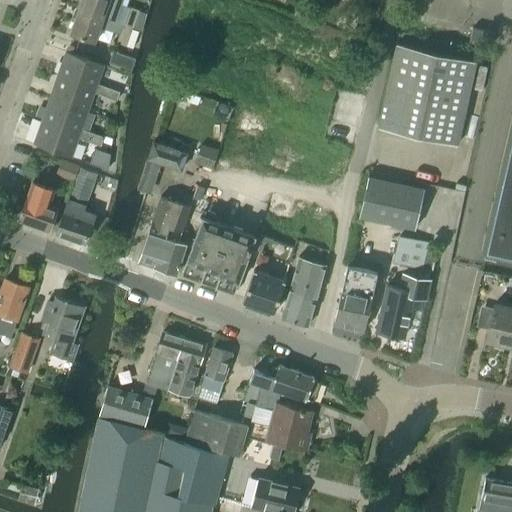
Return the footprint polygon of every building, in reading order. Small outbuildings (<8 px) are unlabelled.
[(82,0),(79,9),(115,21),(122,0),(82,0)] [(129,6),(123,24),(132,28),(139,10),(129,6)] [(79,9),(70,33),(95,42),(100,27),(119,34),(116,43),(125,45),(133,48),(138,32),(131,30),(132,28),(123,24),(115,21),(79,9)] [(488,46),(491,32),(473,28),(470,42),(488,46)] [(456,144),(474,63),(396,45),(379,127),(456,144)] [(65,51),(57,75),(118,96),(119,92),(97,84),(103,65),(65,51)] [(131,70),(135,59),(113,51),(109,62),(131,70)] [(118,96),(57,75),(49,98),(87,111),(94,92),(116,100),(118,96)] [(49,98),(41,120),(102,141),(103,137),(81,129),(87,111),(49,98)] [(102,141),(41,120),(33,143),(71,157),(78,138),(100,146),(102,141)] [(152,140),(136,188),(150,193),(160,163),(181,170),(187,151),(152,140)] [(511,257),(511,142),(487,252),(511,257)] [(201,145),(195,163),(207,168),(211,169),(218,151),(201,145)] [(95,148),(89,163),(108,170),(110,154),(95,148)] [(72,181),(78,166),(62,159),(56,175),(72,181)] [(85,244),(95,214),(84,210),(97,174),(79,167),(56,233),(85,244)] [(417,228),(425,188),(370,177),(361,217),(417,228)] [(49,231),(57,208),(49,205),(55,189),(32,182),(18,220),(49,231)] [(197,185),(193,197),(194,198),(200,200),(204,188),(197,185)] [(176,274),(177,273),(187,245),(178,242),(190,207),(162,197),(140,261),(140,262),(141,262),(159,268),(176,274)] [(251,248),(255,237),(202,218),(182,275),(234,294),(251,248)] [(422,268),(428,242),(400,236),(394,262),(422,268)] [(255,237),(251,248),(260,251),(264,241),(259,239),(255,237)] [(316,303),(326,265),(299,257),(290,288),(302,292),(301,299),(316,303)] [(364,330),(377,272),(348,265),(335,324),(364,330)] [(274,313),(285,281),(254,270),(242,302),(274,313)] [(388,284),(378,330),(404,336),(413,295),(426,298),(430,280),(404,274),(401,287),(388,284)] [(0,294),(0,332),(10,336),(16,318),(28,286),(6,278),(0,294)] [(309,325),(316,303),(301,299),(302,292),(290,288),(282,317),(309,325)] [(70,342),(83,306),(57,296),(52,308),(47,306),(42,320),(48,322),(43,333),(56,338),(50,353),(71,360),(77,344),(70,342)] [(511,345),(511,307),(495,304),(486,340),(511,345)] [(27,372),(39,338),(23,332),(11,366),(27,372)] [(168,390),(168,388),(183,338),(163,332),(157,351),(156,351),(146,383),(168,390)] [(205,345),(184,338),(184,339),(183,338),(168,388),(189,395),(205,345)] [(201,387),(198,398),(216,404),(224,381),(232,355),(214,349),(205,375),(201,387)] [(314,377),(279,364),(278,367),(274,366),(271,375),(254,368),(250,379),(262,383),(282,391),(306,400),(314,377)] [(306,449),(310,433),(306,432),(312,411),(279,401),(282,391),(262,383),(257,404),(275,409),(267,438),(306,449)] [(145,425),(153,397),(107,385),(100,413),(145,425)] [(0,446),(0,447),(14,408),(0,403),(0,446)] [(239,454),(248,424),(195,410),(186,441),(239,454)] [(216,504),(228,455),(186,443),(175,441),(162,437),(163,434),(99,416),(78,511),(211,511),(213,503),(216,504)] [(186,441),(190,428),(185,427),(178,431),(175,441),(186,443),(186,441)] [(272,511),(293,511),(300,488),(258,477),(251,506),(272,511)] [(511,511),(511,482),(503,480),(485,477),(478,510),(490,511),(511,511)] [(34,504),(38,488),(20,484),(17,500),(34,504)]
